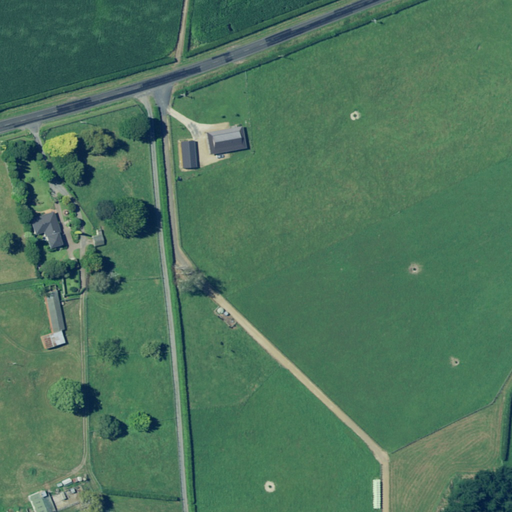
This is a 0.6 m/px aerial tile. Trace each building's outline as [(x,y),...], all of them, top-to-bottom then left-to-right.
[(58,233),(53,212),(29,217),(33,234),(42,232),(46,248),(59,245),(56,233),(58,233)] [(102,244),(100,234),(91,236),(93,246),(102,244)] [(44,291),(52,333),(60,331),(64,330),(56,288),(44,291)] [(52,333),(40,336),(43,348),(63,343),(60,331),(52,333)] [(44,495),(42,490),(28,496),(34,511),(50,511),(54,511),(48,498),(45,499),(44,495)]
